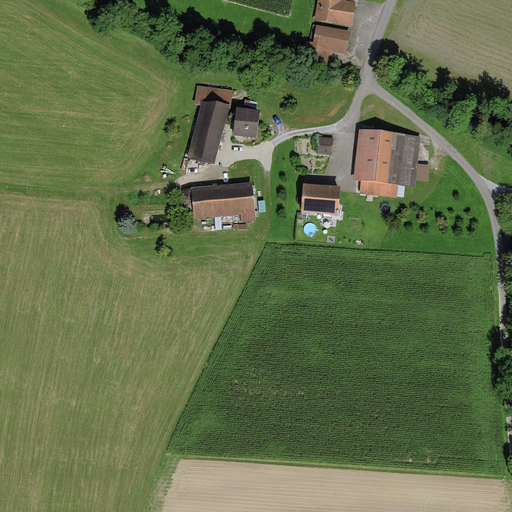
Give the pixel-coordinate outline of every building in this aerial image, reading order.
[(343,4),(344,0),(320,0),(316,24),(355,31),(359,7),(343,4)] [(356,35),(320,29),(315,55),(351,62),(356,35)] [(215,159),(232,105),(233,92),(200,88),(197,102),(202,103),(187,151),(215,159)] [(239,108),(235,135),(258,138),(262,111),(239,108)] [(416,165),(419,137),(357,130),(351,180),(362,181),(360,193),(395,197),(396,187),(413,189),(414,183),(427,185),(429,166),(416,165)] [(330,155),(332,140),(316,138),(314,154),(330,155)] [(242,218),(255,216),(252,185),(194,190),(196,217),(242,213),(242,218)] [(337,215),(338,187),(305,185),(303,213),(337,215)] [(236,230),(249,229),(248,222),(235,224),(236,230)]
